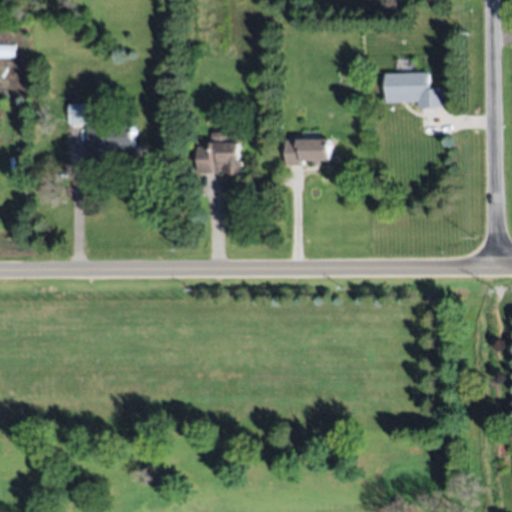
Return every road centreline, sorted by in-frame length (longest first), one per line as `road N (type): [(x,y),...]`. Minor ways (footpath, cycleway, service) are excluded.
road 1 (tertiary): [(0,270),(511,267)]
road 2 (residential): [(500,267),(494,0)]
